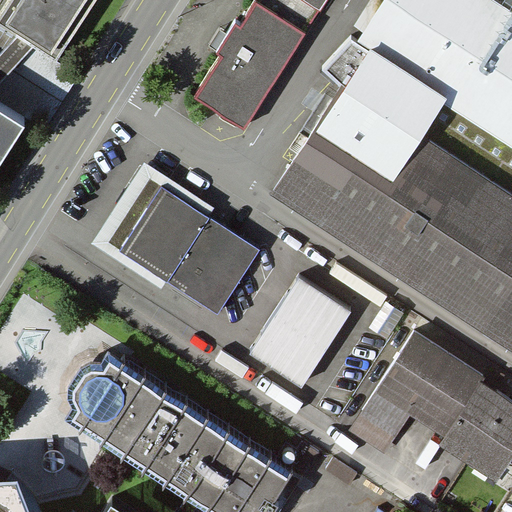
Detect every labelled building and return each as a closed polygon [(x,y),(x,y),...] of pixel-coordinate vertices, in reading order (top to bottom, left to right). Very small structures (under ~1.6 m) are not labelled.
[(96,0),(13,0),(3,17),(61,54),(96,0)] [(247,128),(310,29),(263,0),(262,0),(200,99),(247,128)] [(511,7),(501,0),(386,0),(359,42),(511,140),(511,7)] [(511,193),(349,88),(277,199),(511,350),(511,193)] [(0,110),(0,165),(26,125),(0,110)] [(146,166),(93,244),(221,319),(270,245),(146,166)] [(312,387),(361,308),(305,274),(256,352),(312,387)] [(488,375),(417,331),(354,432),(389,454),(414,414),(451,436),(488,375)] [(224,511),(272,511),(301,469),(119,353),(114,364),(104,361),(92,367),(84,378),(79,392),(85,405),(79,417),(224,511)] [(511,465),(511,389),(488,375),(451,436),(445,446),(502,481),(511,465)] [(55,511),(36,465),(0,466),(0,511),(55,511)] [(163,511),(129,490),(115,511),(163,511)]
